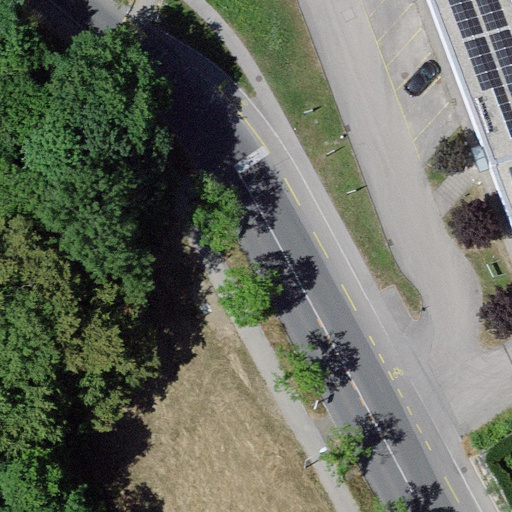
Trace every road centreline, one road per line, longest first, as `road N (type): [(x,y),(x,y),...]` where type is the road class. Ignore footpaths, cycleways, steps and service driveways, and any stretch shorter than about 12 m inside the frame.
road 1 (tertiary): [(67,0),(158,78),(231,161),(392,457)]
road 2 (residential): [(392,457),(479,384),(334,0)]
